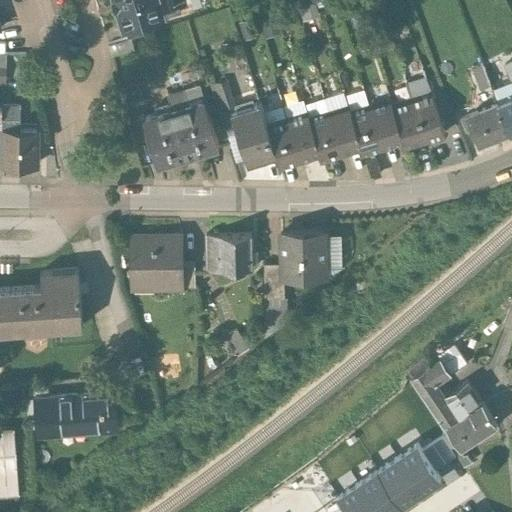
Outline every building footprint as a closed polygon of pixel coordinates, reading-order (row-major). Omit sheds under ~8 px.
[(163,12),(159,0),(116,0),(124,24),(163,12)] [(12,55),(0,54),(0,83),(10,84),(12,55)] [(484,60),(472,64),(479,82),(490,78),(484,60)] [(431,89),(411,95),(424,138),(445,131),(431,89)] [(404,144),(424,138),(411,95),(391,102),(403,140),(404,144)] [(383,146),(403,140),(391,102),(390,96),(370,102),(383,146)] [(511,97),(498,103),(509,131),(511,129),(511,97)] [(204,99),(145,118),(159,163),(219,144),(204,99)] [(248,162),(277,153),(267,122),(260,99),(230,109),(248,162)] [(38,128),(21,128),(21,102),(4,103),(3,164),(39,163),(38,128)] [(363,151),(383,146),(370,102),(350,108),(361,146),(363,151)] [(342,152),(361,146),(350,108),(348,103),(329,109),(342,152)] [(478,143),(509,131),(498,103),(460,119),(465,130),(472,127),(478,143)] [(322,158),(342,152),(329,109),(309,115),(320,153),(322,158)] [(301,158),(320,153),(309,115),(307,110),(288,116),(301,158)] [(281,165),(301,158),(288,116),(267,122),(277,153),(281,165)] [(325,230),(282,231),(283,265),(283,277),(326,276),(326,268),(325,237),(325,230)] [(181,234),(134,235),(135,288),(183,287),(182,262),(181,234)] [(249,234),(211,235),(212,269),(248,268),(248,262),(253,261),(253,251),(249,251),(249,234)] [(339,237),(325,237),(326,268),(340,267),(339,237)] [(195,262),(182,262),(183,287),(196,287),(195,262)] [(283,277),(283,265),(267,265),(268,297),(284,297),(283,277)] [(0,329),(83,323),(79,269),(41,271),(41,285),(0,287),(0,329)] [(438,358),(440,361),(450,376),(466,365),(454,348),(438,358)] [(426,371),(430,368),(423,361),(408,375),(413,381),(427,372),(426,371)] [(413,381),(439,420),(453,411),(445,399),(436,387),(451,378),(450,376),(440,361),(430,368),(426,371),(427,372),(413,381)] [(467,385),(445,399),(453,411),(439,420),(446,430),(447,429),(481,407),(467,385)] [(119,390),(86,392),(89,428),(122,426),(119,390)] [(86,392),(35,396),(38,432),(89,428),(86,392)] [(482,406),(481,407),(447,429),(448,432),(461,451),(496,428),(482,406)] [(0,493),(21,492),(15,426),(0,426),(0,493)] [(461,451),(448,432),(444,434),(465,468),(472,464),(467,455),(464,457),(461,451)] [(354,435),(345,440),(349,446),(358,440),(354,435)] [(456,456),(443,436),(432,444),(444,464),(456,456)] [(397,455),(421,493),(440,481),(433,471),(421,451),(416,443),(397,455)] [(444,464),(432,444),(421,451),(433,471),(444,464)] [(377,468),(401,505),(421,493),(397,455),(377,468)] [(357,481),(377,511),(391,511),(401,505),(377,468),(357,481)] [(337,494),(349,511),(377,511),(357,481),(337,494)]
